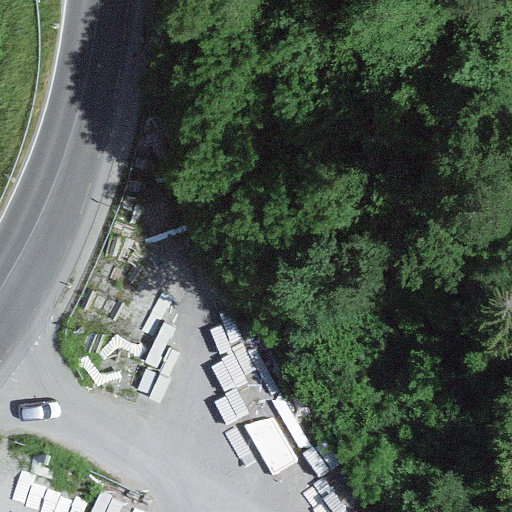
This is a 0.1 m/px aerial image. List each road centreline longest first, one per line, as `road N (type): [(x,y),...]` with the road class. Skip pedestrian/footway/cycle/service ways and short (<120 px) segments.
road 1 (secondary): [(100,0),(66,164),(0,299)]
road 2 (track): [(0,367),(229,511)]
